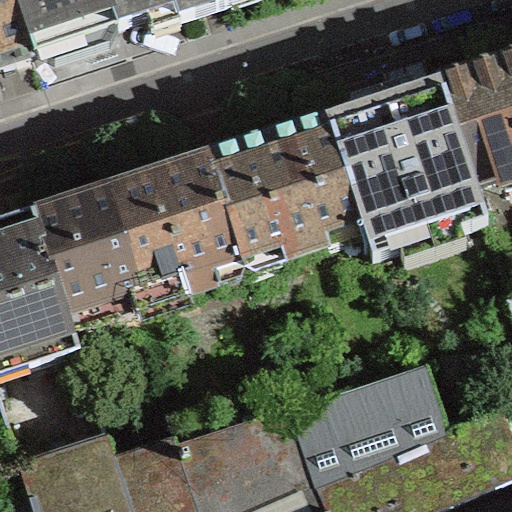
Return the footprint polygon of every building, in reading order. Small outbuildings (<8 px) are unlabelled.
[(0,0),(0,70),(36,59),(15,0),(0,0)] [(36,59),(119,32),(107,0),(15,0),(36,59)] [(107,0),(119,32),(147,23),(175,14),(179,25),(224,10),(232,7),(229,0),(107,0)] [(511,62),(439,85),(472,186),(474,191),(511,178),(511,62)] [(472,186),(439,85),(381,104),(353,114),(346,116),(328,122),(363,227),(368,243),(375,264),(486,227),(474,191),(472,186)] [(325,239),(363,227),(328,122),(208,161),(243,266),(243,267),(280,254),(285,268),(329,253),(325,239)] [(243,266),(208,161),(190,167),(109,193),(142,295),(143,298),(143,299),(181,286),(186,302),(221,291),(215,275),(243,266)] [(64,315),(67,323),(143,299),(143,298),(142,295),(109,193),(33,218),(64,315)] [(64,315),(33,218),(32,216),(0,226),(0,382),(29,372),(77,357),(78,356),(72,338),(67,323),(64,315)] [(293,419),(316,491),(317,491),(446,439),(426,375),(423,376),(295,418),(293,419)] [(326,511),(317,491),(316,491),(293,419),(295,418),(282,380),(280,381),(171,417),(184,455),(179,456),(119,476),(117,477),(128,511),(326,511)] [(317,491),(326,511),(443,511),(511,482),(511,443),(501,418),(446,439),(317,491)] [(21,468),(35,511),(128,511),(117,477),(106,442),(105,440),(103,441),(78,449),(75,450),(76,450),(51,458),(50,458),(48,459),(23,468),(21,468)] [(0,511),(35,511),(21,468),(13,445),(12,446),(0,449),(0,511)]
